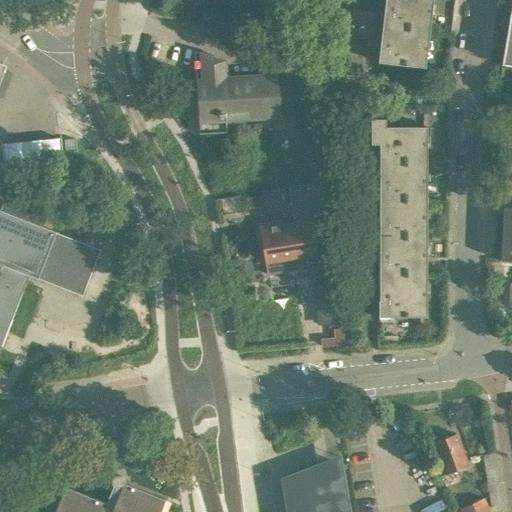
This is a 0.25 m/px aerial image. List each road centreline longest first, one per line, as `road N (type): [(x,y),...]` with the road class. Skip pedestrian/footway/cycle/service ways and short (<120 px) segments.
road 1 (residential): [(463,362),(475,0)]
road 2 (residential): [(219,391),(179,207),(112,51)]
road 3 (residential): [(79,58),(99,128),(137,179),(150,214),(175,391)]
road 4 (residential): [(219,391),(463,362)]
road 5 (residential): [(0,457),(94,407),(175,391)]
road 6 (residential): [(511,499),(491,358)]
road 7 (unknown): [(376,374),(394,511)]
road 8 (residential): [(175,391),(211,511)]
road 9 (residential): [(235,511),(219,391)]
